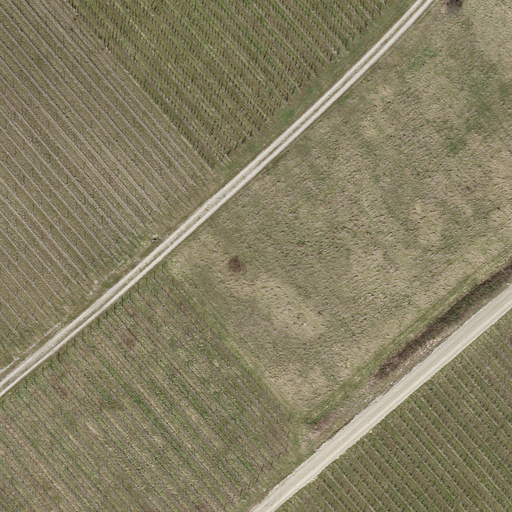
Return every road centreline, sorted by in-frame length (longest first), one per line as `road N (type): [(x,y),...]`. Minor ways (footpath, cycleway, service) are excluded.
road 1 (track): [(425,0),(312,114),(0,392)]
road 2 (track): [(511,296),(262,511)]
